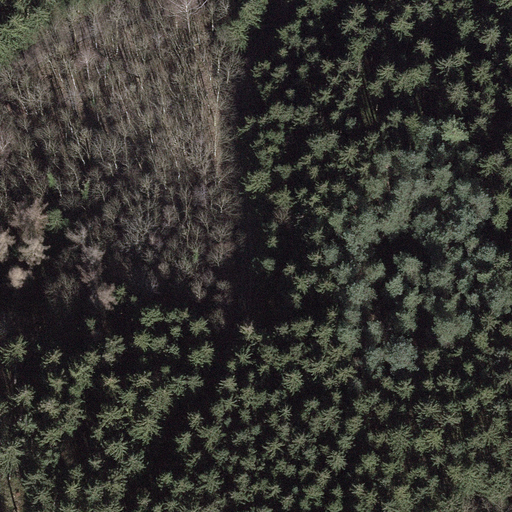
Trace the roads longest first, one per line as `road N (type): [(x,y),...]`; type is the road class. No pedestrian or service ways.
road 1 (track): [(296,0),(250,82),(242,322),(184,426),(118,511)]
road 2 (track): [(194,0),(81,24),(0,87)]
